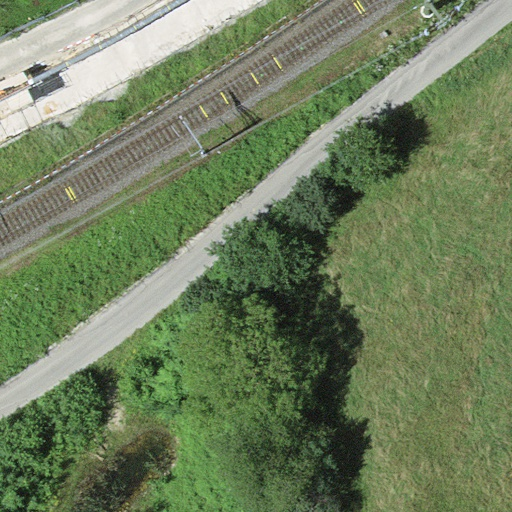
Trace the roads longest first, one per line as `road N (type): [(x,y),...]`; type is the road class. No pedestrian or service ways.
road 1 (track): [(0,402),(166,283),(511,1)]
road 2 (residential): [(128,0),(0,65)]
